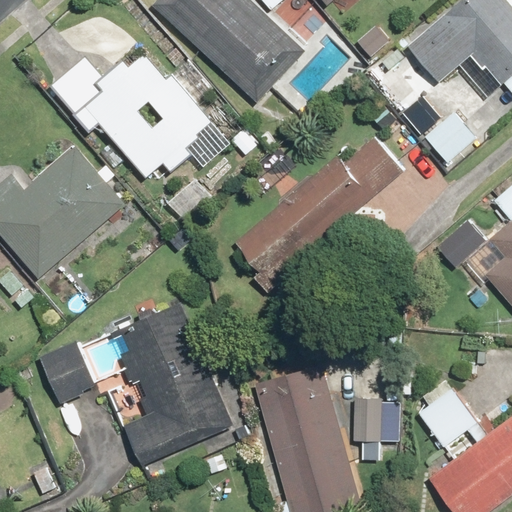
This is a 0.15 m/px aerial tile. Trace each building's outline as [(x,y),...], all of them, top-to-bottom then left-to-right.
[(164,0),(159,5),(233,70),(223,81),(253,107),(307,47),(271,14),(276,9),(266,0),(164,0)] [(511,80),(511,0),(464,0),(412,45),(445,85),(464,69),(490,99),(511,80)] [(205,168),(236,140),(196,96),(221,73),(201,52),(172,79),(150,54),(135,68),(129,61),(111,78),(90,55),(55,87),(97,133),(105,126),(151,176),(167,162),(175,170),(193,154),(205,168)] [(485,140),(460,110),(429,137),(454,167),(485,140)] [(251,231),(241,241),(265,267),(256,276),(274,296),(407,171),(376,138),(349,162),(342,155),(268,218),(255,207),(241,221),(251,231)] [(21,171),(0,190),(0,228),(45,278),(130,202),(113,183),(122,176),(112,165),(103,173),(80,147),(35,188),(21,171)] [(511,188),(499,201),(511,214),(511,219),(496,235),(492,230),(464,256),(490,284),(494,281),(511,300),(511,188)] [(152,411),(129,423),(149,464),(236,421),(179,305),(127,330),(138,350),(126,357),(152,411)] [(81,340),(44,357),(67,405),(103,389),(81,340)] [(324,365),(259,383),(293,511),(330,511),(362,503),(324,365)] [(435,406),(422,416),(457,461),(434,479),(460,511),(499,511),(511,502),(511,417),(492,434),(448,379),(427,396),(435,406)] [(389,397),(360,396),(357,440),(368,441),(367,456),(386,458),(387,441),(404,442),(406,403),(389,402),(389,397)]
